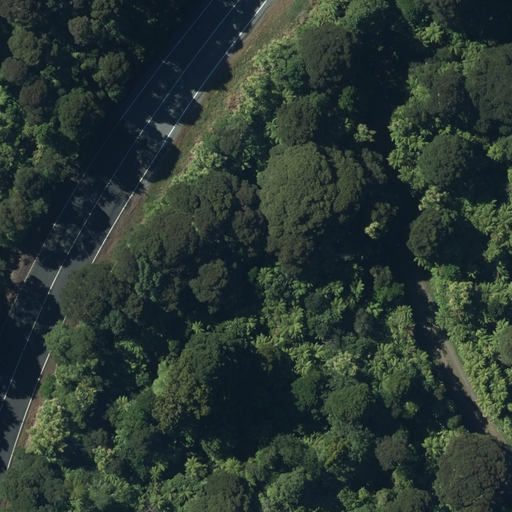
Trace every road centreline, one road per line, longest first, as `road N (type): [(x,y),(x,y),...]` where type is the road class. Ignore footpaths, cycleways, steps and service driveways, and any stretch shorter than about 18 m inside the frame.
road 1 (track): [(511,477),(467,416),(399,186),(371,44),(380,0)]
road 2 (secondary): [(223,0),(155,82),(55,233),(0,349)]
